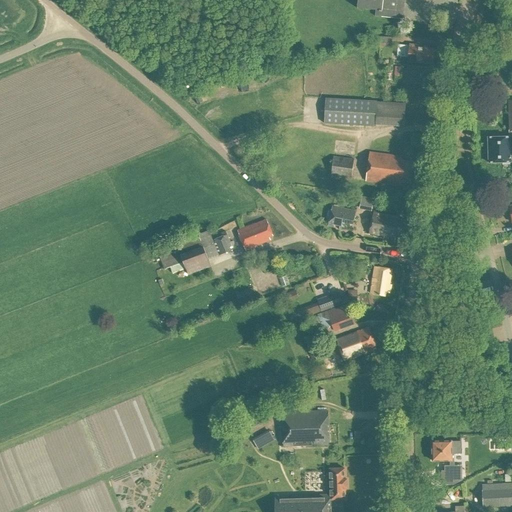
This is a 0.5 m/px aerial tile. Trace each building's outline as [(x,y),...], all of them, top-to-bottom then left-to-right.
[(358,0),(358,8),(376,10),(376,16),(402,19),(404,0),(358,0)] [(417,45),(409,44),(409,46),(397,45),(396,55),(407,57),(407,61),(432,64),(434,49),(417,47),(417,45)] [(326,98),(325,124),(376,127),(376,125),(377,102),(377,101),(326,98)] [(511,101),(509,102),(510,136),(488,137),(488,163),(511,162),(511,157),(511,101)] [(404,157),(370,152),(366,181),(403,186),(404,182),(410,183),(413,163),(403,161),(404,157)] [(352,179),(354,160),(334,157),(331,177),(352,179)] [(373,210),(375,197),(363,194),(360,207),(373,210)] [(333,207),(332,212),(328,226),(352,232),(356,212),(333,207)] [(399,218),(375,213),(369,235),(394,241),(395,237),(401,239),(405,222),(399,220),(399,218)] [(271,237),(274,235),(268,220),(253,225),(238,230),(246,251),(272,241),(271,237)] [(224,235),(215,239),(212,240),(213,242),(209,244),(205,232),(199,234),(200,237),(179,245),(181,250),(180,251),(160,259),(165,271),(178,266),(180,271),(187,269),(188,268),(190,273),(212,265),(210,258),(219,255),(235,249),(227,231),(223,232),(224,235)] [(392,270),(376,267),(372,294),(385,296),(386,293),(390,293),(392,285),(389,285),(392,270)] [(253,287),(237,294),(241,305),(249,302),(249,301),(257,298),(253,287)] [(286,294),(290,301),(299,297),(296,290),(286,294)] [(340,298),(342,304),(349,302),(357,302),(357,290),(349,290),(349,295),(346,296),(340,298)] [(303,319),(322,312),(342,305),(338,292),(317,300),(318,303),(300,310),(303,319)] [(323,333),(334,329),(334,332),(355,324),(348,303),(317,315),(318,317),(312,319),(316,329),(321,327),(323,333)] [(377,348),(369,327),(337,339),(346,362),(362,356),(361,354),(377,348)] [(320,358),(311,336),(304,339),(309,350),(308,350),(313,361),(320,358)] [(284,446),(314,445),(329,444),(328,411),(283,413),(284,446)] [(254,438),(258,447),(276,439),(272,430),(254,438)] [(478,449),(477,439),(466,439),(466,450),(478,449)] [(452,449),(462,449),(462,441),(433,441),(433,461),(452,460),(452,449)] [(331,511),(331,506),(333,506),(343,506),(343,500),(346,500),(346,487),(348,487),(348,479),(346,479),(345,468),(330,468),(331,494),(275,496),(275,511),(331,511)] [(511,483),(483,485),(483,490),(484,507),(511,506),(511,483)]
